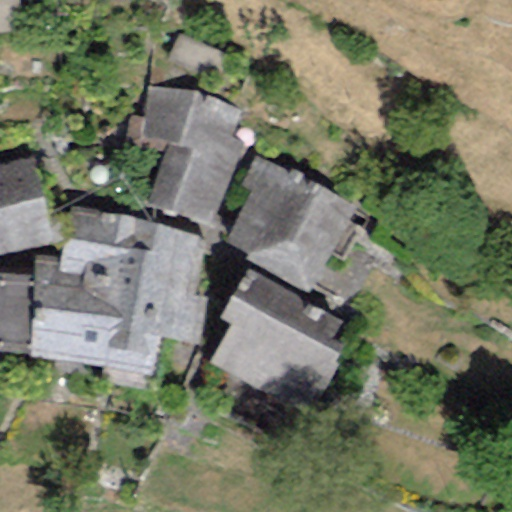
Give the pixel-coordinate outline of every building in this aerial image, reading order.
[(238,108),(148,86),(141,136),(170,142),(148,204),(206,222),(243,140),(231,135),(238,108)] [(249,192),(224,240),(247,252),(243,260),(309,293),(313,285),(354,205),(265,160),(255,155),(239,187),(249,192)] [(0,166),(0,253),(49,242),(30,158),(0,166)] [(35,275),(29,352),(29,358),(105,368),(135,220),(70,207),(60,259),(36,256),(35,275)] [(201,234),(135,220),(105,368),(152,377),(160,338),(196,345),(205,299),(188,296),(201,234)] [(222,319),(229,322),(208,362),(307,412),(341,347),(327,340),(337,320),(247,272),(222,319)] [(0,350),(29,352),(35,275),(0,274),(0,350)]
